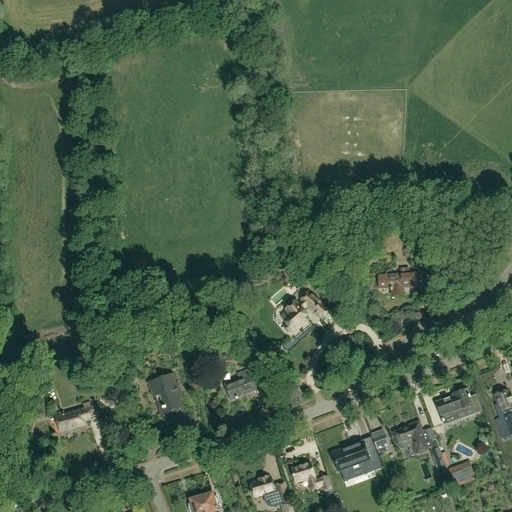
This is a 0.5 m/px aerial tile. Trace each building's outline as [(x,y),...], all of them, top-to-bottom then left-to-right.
[(431,256),(420,257),(421,267),(432,266),(431,256)] [(363,276),(366,265),(360,263),(357,262),(354,273),(363,276)] [(402,288),(427,286),(426,273),(410,274),(409,269),(401,270),(402,275),(379,277),(380,289),(391,288),(392,296),(403,295),(402,288)] [(283,318),(281,320),(285,325),(285,327),(288,331),(291,331),(295,328),(296,329),(299,326),(299,325),(301,323),(302,324),(305,321),(305,320),(307,318),(305,317),(306,316),(305,316),(306,315),(303,311),(308,307),(322,319),(325,316),(326,317),(328,314),(327,313),(329,311),(308,293),(301,302),(302,303),(299,305),(296,302),(286,310),(288,312),(282,317),(283,318)] [(209,309),(217,320),(224,315),(216,304),(209,309)] [(112,335),(114,349),(124,348),(123,340),(119,340),(118,334),(112,335)] [(224,386),(230,401),(257,390),(249,370),(238,375),(240,380),(224,386)] [(177,385),(173,375),(148,383),(153,396),(154,396),(161,416),(182,408),(178,396),(181,395),(177,385)] [(40,383),(36,387),(38,390),(40,388),(42,390),(50,384),(46,379),(40,383)] [(108,387),(110,400),(121,398),(119,385),(108,387)] [(51,386),(45,391),(48,395),(54,390),(51,386)] [(293,388),(285,392),(291,402),(299,397),(293,388)] [(435,403),(441,418),(456,413),(458,420),(481,412),(476,397),(470,399),(467,389),(452,395),(453,397),(435,403)] [(498,404),(495,405),(498,414),(500,419),(497,420),(500,429),(511,425),(511,427),(511,429),(511,428),(511,405),(511,403),(511,402),(511,399),(510,394),(508,394),(507,391),(501,393),(499,391),(496,393),(496,395),(495,395),(498,404)] [(85,409),(56,418),(60,432),(71,428),(71,429),(85,425),(85,422),(95,419),(95,417),(92,407),(90,403),(83,405),(85,409)] [(423,434),(419,422),(408,426),(409,427),(393,432),(397,444),(397,445),(398,448),(402,450),(406,448),(407,446),(412,445),(416,455),(429,450),(429,449),(430,449),(431,451),(430,451),(435,464),(443,461),(439,448),(437,442),(436,442),(432,431),(423,434)] [(375,444),(378,452),(389,448),(386,440),(375,444)] [(343,450),(332,454),(338,471),(340,471),(342,475),(371,464),(363,443),(362,443),(352,446),(352,447),(343,450),(343,448),(342,448),(343,450)] [(370,456),(374,467),(380,465),(376,454),(370,456)] [(476,480),(469,462),(448,470),(455,488),(476,480)] [(311,463),(291,470),(296,483),(299,485),(303,484),(305,480),(307,479),(311,492),(320,490),(320,488),(322,488),(323,492),(324,492),(326,496),(332,494),(331,490),(333,489),(329,475),(316,479),(311,463)] [(276,484),(274,486),(271,479),(269,479),(268,477),(259,479),(259,481),(250,484),(254,498),(262,495),(265,503),(266,505),(267,507),(269,508),(270,508),(272,508),(274,508),(280,506),(281,511),(294,511),(285,481),(276,484)] [(457,496),(454,488),(448,490),(451,498),(457,496)] [(213,493),(201,496),(205,511),(215,511),(218,511),(220,510),(216,496),(214,497),(213,493)] [(205,511),(201,496),(190,500),(191,504),(189,505),(189,507),(188,507),(189,511),(205,511)]
